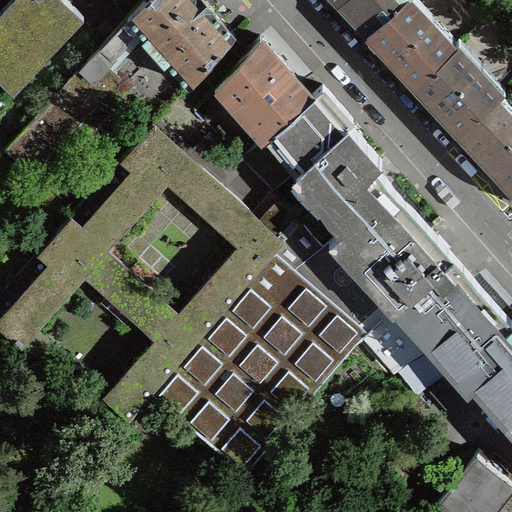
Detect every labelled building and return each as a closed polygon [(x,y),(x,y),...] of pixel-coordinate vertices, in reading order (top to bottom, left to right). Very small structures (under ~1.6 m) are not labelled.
[(14,0),(0,14),(0,85),(11,97),(87,23),(64,0),(14,0)] [(146,0),(8,146),(6,148),(32,171),(114,82),(101,70),(124,44),(124,39),(138,25),(146,34),(144,36),(164,59),(166,57),(189,82),(234,31),(212,7),(214,5),(209,0),(146,0)] [(340,0),(347,7),(368,29),(399,0),(340,0)] [(381,44),(414,79),(451,45),(408,0),(399,0),(368,29),(381,44)] [(254,119),(253,121),(265,135),(313,93),(261,35),(220,80),(232,93),(230,95),(240,106),(242,104),(254,119)] [(460,37),(451,45),(414,79),(426,92),(459,127),(498,91),(476,67),(482,61),(460,37)] [(382,158),(349,121),(353,117),(324,83),(313,93),(265,135),(242,155),(273,187),(297,166),(345,220),(323,239),(301,215),(151,389),(245,469),(357,337),(364,332),(455,252),(377,163),(382,158)] [(498,91),(459,127),(475,145),(511,185),(511,184),(511,104),(499,90),(498,91)] [(0,322),(20,340),(84,269),(157,334),(105,393),(129,414),(150,389),(301,215),(279,193),(259,216),(249,206),(264,189),(208,133),(190,153),(154,121),(0,293),(0,322)] [(8,146),(0,137),(0,154),(6,148),(8,146)] [(511,316),(455,252),(364,332),(394,366),(435,341),(459,368),(454,372),(465,385),(476,377),(511,417),(511,316)] [(55,343),(48,337),(35,353),(41,358),(55,343)] [(495,511),(511,491),(511,477),(507,474),(480,451),(481,449),(479,448),(426,511),(495,511)]
